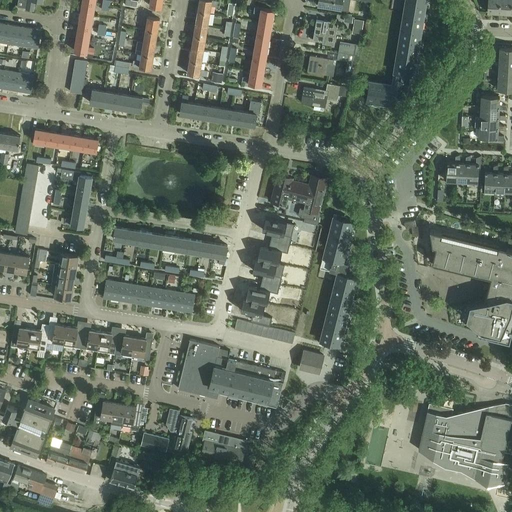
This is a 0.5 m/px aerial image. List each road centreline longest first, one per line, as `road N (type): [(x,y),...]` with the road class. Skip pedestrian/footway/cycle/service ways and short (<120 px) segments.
road 1 (residential): [(194,511),(0,449)]
road 2 (residential): [(321,392),(279,425),(153,394)]
road 3 (unclassified): [(383,338),(386,297),(370,165)]
road 4 (unclassified): [(370,165),(473,30)]
road 5 (residential): [(242,235),(217,335),(168,325)]
road 6 (residential): [(264,148),(295,0)]
road 7 (residential): [(242,235),(101,212)]
road 8 (residential): [(511,381),(383,338)]
road 9 (residential): [(180,0),(159,132)]
road 10 (unclassified): [(291,511),(307,457),(345,400)]
